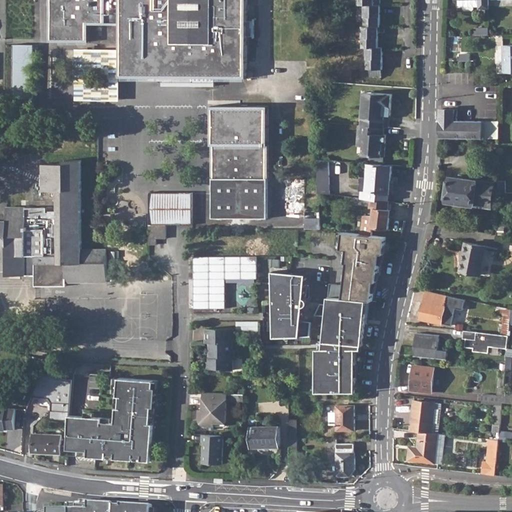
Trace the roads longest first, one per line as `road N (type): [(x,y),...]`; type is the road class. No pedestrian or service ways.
road 1 (tertiary): [(433,0),(428,154),(381,401),(384,479)]
road 2 (unknown): [(125,179),(123,109),(147,95),(285,95),(284,223)]
road 3 (residential): [(183,289),(179,491)]
road 4 (residential): [(366,499),(188,491)]
road 5 (residential): [(179,491),(37,476)]
